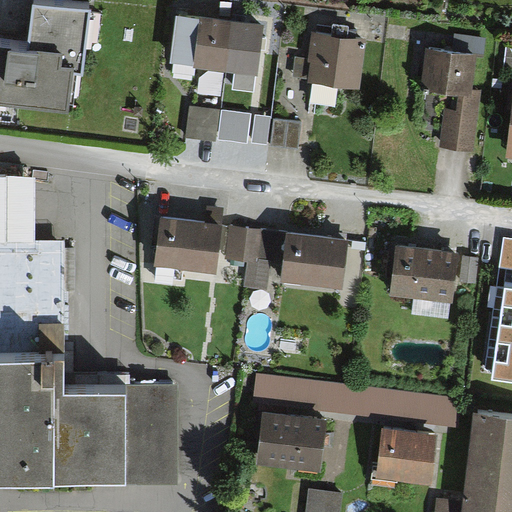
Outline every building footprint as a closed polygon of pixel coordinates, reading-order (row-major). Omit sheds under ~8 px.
[(0,96),(78,105),(90,7),(30,0),(26,0),(24,22),(0,19),(0,96)] [(168,59),(251,67),(256,9),(173,1),(168,59)] [(331,80),(353,82),(358,33),(314,29),(311,58),(296,56),(294,76),(314,78),(311,99),(329,101),(331,80)] [(499,53),(511,54),(511,38),(501,37),(499,53)] [(439,144),(467,147),(477,43),(424,38),(420,79),(446,81),(439,144)] [(185,134),(210,136),(213,107),(188,105),(185,134)] [(269,146),(294,148),(297,118),(272,116),(269,146)] [(0,375),(58,376),(60,239),(30,239),(31,166),(0,165),(0,375)] [(170,256),(203,261),(208,218),(158,212),(150,274),(168,276),(170,256)] [(281,270),(335,276),(339,230),(283,224),(282,237),(270,236),(268,258),(282,259),(281,270)] [(230,229),(226,254),(246,257),(243,279),(262,282),(268,234),(230,229)] [(394,237),(389,289),(413,292),(411,308),(442,311),(449,242),(394,237)] [(347,298),(360,300),(367,248),(354,246),(347,298)] [(502,311),(511,311),(511,250),(508,250),(502,311)] [(457,280),(470,281),(473,253),(460,251),(457,280)] [(478,285),(492,287),(496,255),(481,253),(478,285)] [(447,426),(451,396),(258,372),(255,402),(447,426)] [(0,476),(173,478),(175,378),(0,375),(0,476)] [(460,511),(511,511),(511,406),(474,402),(460,511)] [(253,454),(313,464),(321,417),(261,407),(253,454)] [(370,468),(423,475),(429,428),(376,421),(370,468)] [(302,511),(331,511),(334,491),(305,489),(302,511)]
